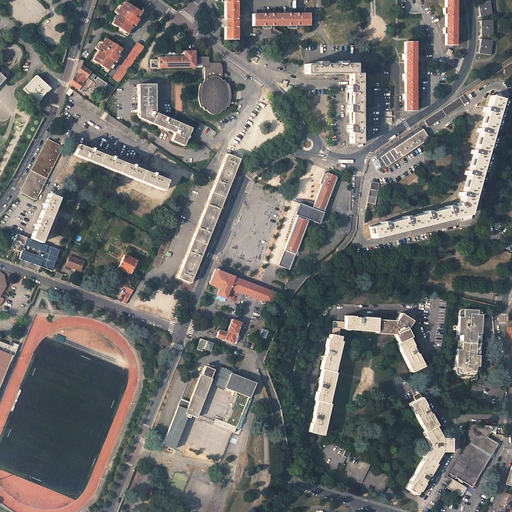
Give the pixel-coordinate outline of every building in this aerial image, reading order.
[(237,39),(236,24),(236,0),(222,0),(223,3),(224,2),(224,19),(223,19),(223,23),(223,27),(225,27),(225,39),(237,39)] [(455,45),(455,28),(454,0),(444,0),(445,8),(443,8),(443,11),(443,14),(445,14),(445,28),(443,28),(443,31),(443,33),(445,33),(445,45),(455,45)] [(492,15),(490,0),(479,2),(479,6),(480,13),(481,16),(492,15)] [(118,15),(111,24),(116,27),(117,26),(120,28),(119,29),(126,33),(130,27),(129,26),(130,23),(133,25),(136,19),(135,18),(139,13),(125,3),(121,9),(120,8),(118,11),(119,12),(118,15)] [(296,26),(308,26),(308,14),(305,14),(293,14),(252,14),(252,26),(262,26),(262,28),(266,28),(270,28),(270,26),(287,26),(287,28),(292,28),(296,28),(296,26)] [(493,20),(481,21),(481,24),(481,32),(482,35),(493,35),(493,20)] [(98,62),(101,64),(100,65),(107,70),(111,64),(110,63),(111,60),(114,62),(118,56),(117,55),(121,49),(107,39),(103,45),(101,44),(99,47),(101,49),(99,51),(92,60),(97,63),(98,62)] [(479,51),(479,53),(490,55),(492,40),(481,39),(481,41),(479,51)] [(414,76),(414,54),(414,41),(404,41),(404,54),(402,54),(402,59),(404,59),(404,73),(403,73),(403,79),(404,79),(404,94),(403,94),(403,99),(404,99),(404,111),(414,111),(414,96),(414,76)] [(122,78),(143,47),(138,43),(113,79),(119,82),(122,78)] [(208,56),(195,57),(188,57),(188,51),(184,51),(184,57),(159,58),(159,60),(151,60),(151,68),(195,66),(195,62),(202,62),(202,66),(204,66),(208,65),(208,63),(208,56)] [(353,74),(353,63),(342,64),(342,62),(335,62),(335,64),(322,64),(322,62),(315,63),(315,64),(305,65),(305,74),(319,74),(339,74),(348,74),(353,74)] [(81,66),(77,63),(72,78),(71,82),(81,66)] [(210,112),(212,113),(215,114),(217,113),(223,110),(224,110),(225,109),(227,106),(228,107),(229,105),(229,103),(231,103),(232,96),(231,87),(230,88),(228,83),(226,84),(225,82),(223,80),(222,81),(221,79),(222,78),(222,67),(221,65),(220,64),(219,63),(218,63),(214,63),(208,63),(208,65),(204,66),(205,78),(204,78),(203,80),(203,83),(201,82),(199,87),(198,89),(198,92),(198,97),(199,100),(201,107),(202,107),(203,109),(204,110),(206,109),(210,112)] [(90,72),(81,66),(71,82),(70,83),(70,84),(78,89),(90,72)] [(360,143),(359,74),(353,74),(348,74),(348,86),(346,86),(346,89),(346,93),(348,93),(349,106),(347,106),(347,109),(347,113),(349,113),(349,126),(347,126),(347,129),(347,133),(349,133),(349,143),(360,143)] [(22,90),(35,103),(48,89),(35,77),(22,90)] [(174,135),(172,140),(184,146),(191,128),(155,113),(154,84),(137,84),(138,112),(138,120),(159,128),(171,133),(174,135)] [(110,85),(108,88),(107,88),(109,89),(105,95),(109,97),(115,88),(110,85)] [(70,97),(153,154),(157,147),(74,91),(70,97)] [(384,223),(384,221),(380,222),(381,224),(369,227),(371,238),(463,215),(464,220),(473,218),(478,203),(473,201),(500,99),(488,95),(485,108),(483,107),(482,111),(484,112),(479,129),(477,128),(476,132),(478,132),(473,150),(471,150),(470,153),(472,153),(467,172),(465,171),(465,175),(466,175),(461,193),(460,192),(459,195),(460,196),(458,205),(448,207),(448,205),(444,206),(445,208),(426,212),(426,211),(423,212),(423,213),(406,217),(405,216),(402,217),(402,218),(384,223)] [(465,102),(461,96),(423,121),(428,127),(465,102)] [(421,129),(419,126),(376,156),(383,169),(386,167),(380,157),(421,129)] [(428,139),(421,129),(380,157),(386,167),(428,139)] [(34,161),(30,170),(33,172),(50,140),(46,138),(41,148),(34,161)] [(63,147),(50,140),(33,172),(46,179),(63,147)] [(76,146),(74,149),(75,149),(73,155),(163,191),(166,185),(165,185),(167,180),(155,176),(156,174),(155,174),(154,173),(153,175),(135,167),(135,166),(134,166),(133,165),(133,167),(113,159),(113,157),(112,157),(111,156),(110,158),(92,150),(92,149),(91,148),(90,148),(89,149),(77,145),(77,146),(77,147),(76,146)] [(226,154),(177,278),(190,283),(196,267),(206,243),(215,220),(224,196),(232,175),(238,160),(226,154)] [(21,193),(33,172),(30,170),(27,175),(21,186),(18,192),(21,193)] [(33,172),(21,193),(34,201),(46,179),(33,172)] [(318,223),(331,188),(335,178),(327,174),(322,173),(320,179),(322,180),(311,209),(298,204),(296,209),(294,215),(296,215),(277,265),(288,270),(307,219),(318,223)] [(374,211),(379,184),(379,183),(372,182),(366,209),(374,211)] [(59,197),(48,193),(44,203),(43,203),(42,204),(42,205),(43,206),(36,223),(35,223),(34,224),(34,225),(35,226),(31,238),(42,242),(59,197)] [(59,249),(26,237),(17,234),(11,248),(21,252),(19,258),(51,270),(59,249)] [(503,247),(511,251),(511,242),(507,240),(503,247)] [(119,267),(130,273),(136,261),(125,255),(119,267)] [(83,261),(70,256),(67,265),(80,271),(83,261)] [(217,295),(222,297),(226,299),(230,289),(256,299),(270,304),(274,294),(260,289),(249,284),(236,279),(233,278),(234,277),(214,270),(209,283),(208,284),(220,288),(217,295)] [(57,271),(54,277),(60,280),(63,274),(57,271)] [(336,333),(336,326),(373,326),(373,328),(391,328),(396,337),(394,338),(410,366),(422,359),(418,352),(415,347),(414,348),(410,340),(411,339),(407,331),(408,330),(406,327),(403,322),(408,314),(396,307),(392,315),(373,314),(373,313),(365,312),(359,312),(359,314),(351,313),(351,312),(341,312),(340,320),(332,319),(332,333),(336,333)] [(472,308),(462,307),(462,313),(457,312),(453,369),(458,369),(458,375),(469,375),(471,375),(472,373),(473,371),(474,366),(472,366),(472,365),(472,363),(477,363),(479,329),(474,329),(475,322),(479,322),(480,314),(472,313),(472,308)] [(231,319),(226,334),(219,331),(217,336),(216,337),(231,343),(232,343),(240,322),(231,319)] [(311,421),(310,420),(308,430),(321,432),(328,401),(326,401),(333,370),(331,369),(337,338),(336,338),(336,334),(336,333),(332,333),(326,331),(325,336),(324,335),(322,344),(323,345),(322,349),(321,353),(320,353),(317,366),(319,367),(316,380),(317,380),(316,385),(315,389),(314,389),(312,398),(314,398),(312,412),(313,412),(312,417),(311,421)] [(201,348),(208,351),(211,343),(199,339),(195,349),(200,351),(201,348)] [(0,383),(9,362),(11,362),(18,345),(12,343),(10,342),(9,345),(0,341),(0,383)] [(230,370),(230,371),(219,366),(215,376),(212,383),(209,382),(213,374),(203,370),(200,378),(199,377),(194,389),(188,403),(184,401),(183,403),(179,402),(162,445),(173,449),(187,414),(226,430),(231,432),(232,432),(234,433),(234,431),(236,427),(238,428),(242,420),(243,416),(245,417),(252,398),(251,397),(249,397),(254,383),(240,377),(236,375),(237,372),(230,370)] [(419,392),(413,396),(415,400),(408,403),(423,431),(422,432),(429,444),(422,456),(423,457),(407,484),(408,484),(406,488),(415,494),(417,490),(418,491),(423,483),(422,482),(424,479),(427,475),(428,475),(435,464),(434,463),(440,453),(441,451),(450,452),(451,438),(441,437),(434,425),(436,424),(429,412),(428,413),(426,408),(424,405),(425,405),(419,392)] [(465,443),(448,472),(471,487),(495,449),(499,442),(489,436),(495,426),(466,424),(465,443)] [(379,495),(386,481),(389,476),(368,465),(369,463),(348,451),(347,454),(343,461),(342,460),(338,466),(340,467),(338,470),(359,481),(358,483),(379,495)] [(444,488),(458,497),(465,487),(450,478),(444,488)] [(503,500),(499,511),(500,511),(501,510),(502,510),(503,510),(505,511),(506,507),(511,509),(511,494),(505,492),(503,500)] [(101,511),(105,503),(95,507),(96,510),(91,511),(101,511)]
